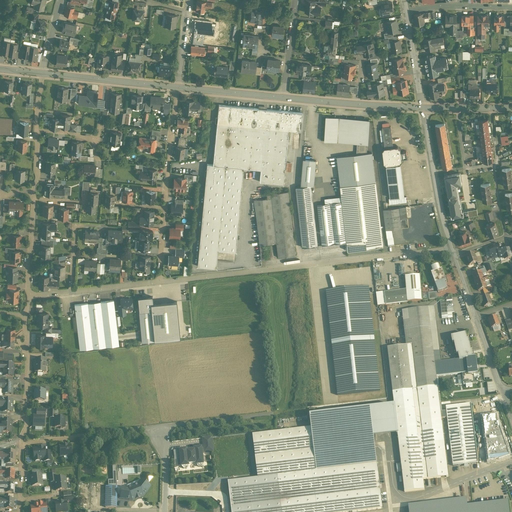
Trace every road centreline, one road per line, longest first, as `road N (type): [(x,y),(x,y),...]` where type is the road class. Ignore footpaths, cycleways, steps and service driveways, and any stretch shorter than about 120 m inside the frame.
road 1 (residential): [(451,248),(158,281)]
road 2 (residential): [(178,87),(158,281)]
road 3 (residential): [(21,444),(167,425)]
road 4 (residential): [(451,248),(422,107)]
road 5 (residential): [(167,425),(306,410)]
road 6 (tertiary): [(422,107),(283,97)]
road 7 (tertiary): [(178,87),(42,72)]
road 8 (residential): [(29,312),(21,444)]
road 9 (residential): [(158,281),(30,296)]
